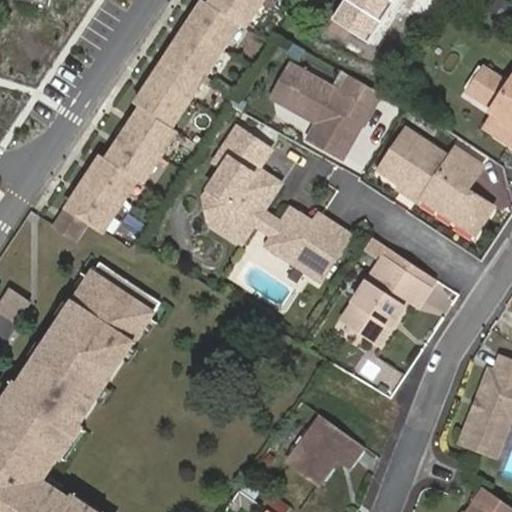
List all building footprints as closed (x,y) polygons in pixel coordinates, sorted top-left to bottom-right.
[(100,160),(54,230),(74,244),(87,225),(103,235),(136,183),(141,187),(176,135),(170,131),(239,28),(244,31),(265,0),(214,0),(209,8),(203,4),(135,108),(140,111),(106,163),(100,160)] [(399,0),(345,0),(333,19),(370,44),(399,0)] [(503,18),(510,3),(503,0),(493,0),(488,12),(503,18)] [(302,66),(293,61),(275,93),(285,99),(302,66)] [(302,66),(285,99),(321,119),(311,135),(346,154),(365,119),(367,120),(375,106),(302,66)] [(511,82),(496,72),(480,95),(497,106),(495,110),(507,118),(498,132),(511,141),(511,82)] [(266,208),(283,179),(262,168),(273,149),(237,128),(215,166),(223,171),(208,196),(209,226),(247,248),(272,212),(266,208)] [(452,157),(408,129),(382,170),(406,186),(409,181),(421,189),(422,196),(462,221),(469,211),(485,222),(496,206),(470,189),(485,165),(458,147),(452,157)] [(482,176),(491,189),(504,181),(495,167),(482,176)] [(291,209),(267,246),(321,281),(352,234),(320,214),(315,222),(291,209)] [(412,298),(421,304),(434,284),(387,253),(347,316),(384,341),(412,298)] [(81,423),(152,315),(163,299),(102,260),(20,384),(1,414),(0,415),(0,511),(95,511),(74,498),(45,478),(61,453),(81,423)] [(4,286),(0,294),(0,315),(18,323),(29,297),(4,286)] [(359,372),(392,392),(403,374),(370,354),(359,372)] [(489,366),(478,397),(482,398),(480,404),(473,408),(466,428),(501,442),(511,415),(511,358),(501,354),(495,369),(489,366)] [(0,412),(1,414),(20,384),(13,379),(0,399),(0,412)] [(482,398),(478,397),(473,408),(480,404),(482,398)] [(365,446),(322,416),(291,463),(321,485),(340,460),(345,452),(355,459),(365,446)] [(69,458),(88,428),(81,423),(61,453),(69,458)] [(498,452),(501,442),(466,428),(462,438),(479,445),(498,452)] [(345,452),(340,460),(350,467),(355,459),(345,452)] [(511,511),(511,508),(484,488),(466,511),(511,511)] [(107,511),(109,510),(79,491),(74,498),(95,511),(107,511)] [(269,511),(272,511),(285,511),(290,503),(274,497),(269,511)]
